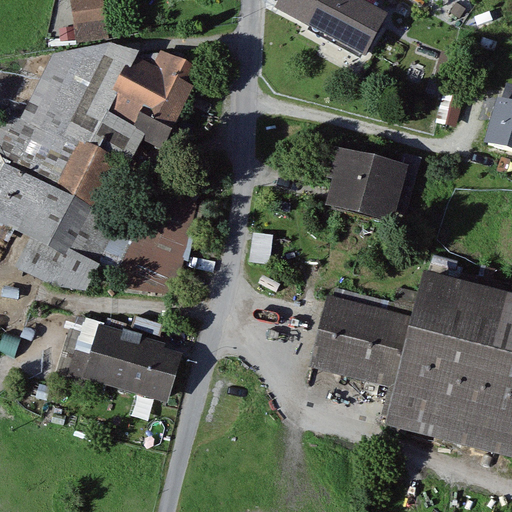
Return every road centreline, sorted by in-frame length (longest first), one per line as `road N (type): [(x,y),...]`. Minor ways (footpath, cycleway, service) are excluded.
road 1 (residential): [(176,511),(256,133),(261,0)]
road 2 (track): [(216,323),(277,352),(311,405),(511,477)]
